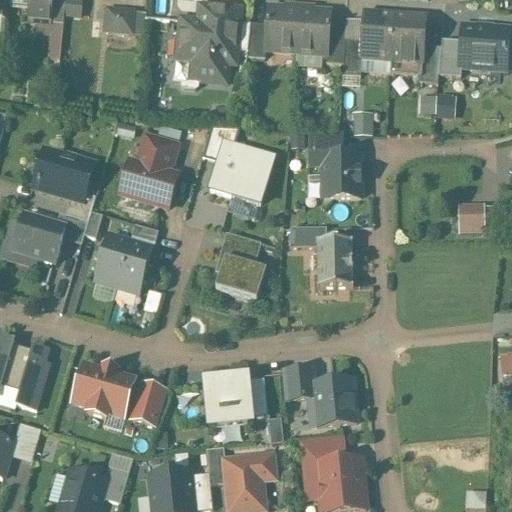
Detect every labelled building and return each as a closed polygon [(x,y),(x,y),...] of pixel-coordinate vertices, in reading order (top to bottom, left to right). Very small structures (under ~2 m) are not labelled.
[(0,0),(0,22),(6,23),(8,0),(0,0)] [(65,0),(38,0),(36,26),(64,28),(65,0)] [(300,15),(268,12),(266,29),(264,55),(266,55),(296,57),(300,15)] [(239,15),(212,13),(210,28),(182,25),(180,45),(187,46),(186,64),(176,63),(173,86),(181,87),(181,91),(184,94),(195,95),(198,92),(199,85),(225,87),(227,67),(234,68),(235,55),(238,27),(239,15)] [(134,16),(107,14),(106,35),(132,38),(134,16)] [(331,17),(300,15),(296,57),(327,59),(328,59),(330,32),(331,17)] [(425,20),(364,15),(362,45),(360,65),(362,66),(391,68),(391,63),(392,63),(394,21),(425,24),(425,20)] [(425,24),(395,22),(392,63),(421,66),(421,70),(422,70),(425,24),(425,20),(425,24)] [(251,28),(238,27),(235,55),(248,55),(251,28)] [(266,29),(251,28),(248,55),(247,62),(265,63),(266,55),(264,55),(266,29)] [(346,33),(330,32),(328,59),(327,59),(327,68),(343,69),(345,44),(346,33)] [(510,84),(511,52),(511,37),(464,35),(463,52),(462,81),(510,84)] [(362,45),(345,44),(343,69),(343,80),(361,82),(362,66),(360,65),(362,45)] [(441,52),(424,50),(422,70),(421,70),(420,81),(419,87),(438,89),(441,52)] [(462,81),(463,52),(443,51),(440,88),(456,89),(456,81),(462,81)] [(392,63),(391,63),(391,68),(390,79),(420,81),(421,70),(421,66),(392,63)] [(439,122),(457,122),(458,98),(439,97),(439,122)] [(437,119),(438,100),(421,99),(421,118),(437,119)] [(374,138),(373,115),(356,115),(356,139),(374,138)] [(324,162),(342,162),(342,141),(310,139),(310,164),(324,164),(324,162)] [(178,151),(146,142),(138,170),(170,179),(178,151)] [(274,156),(220,143),(208,196),(262,208),(274,156)] [(63,162),(46,157),(36,193),(71,203),(82,207),(84,199),(93,170),(76,166),(78,160),(65,156),(63,162)] [(324,164),(324,204),(360,203),(360,161),(342,162),(324,162),(324,164)] [(138,170),(131,167),(121,201),(168,214),(177,181),(170,179),(138,170)] [(84,199),(82,207),(71,203),(66,221),(89,227),(91,218),(96,202),(84,199)] [(484,211),(459,212),(460,236),(484,236),(484,211)] [(496,236),(496,211),(484,211),(484,236),(496,236)] [(103,221),(91,218),(89,227),(85,241),(96,245),(103,221)] [(66,221),(60,219),(57,231),(66,233),(63,245),(82,250),(85,241),(89,227),(66,221)] [(57,231),(24,221),(22,230),(17,229),(12,246),(17,248),(14,257),(55,269),(63,245),(66,233),(57,231)] [(159,238),(136,231),(132,242),(155,249),(159,238)] [(327,234),(291,234),(291,254),(318,254),(317,248),(317,247),(327,247),(327,234)] [(262,249),(227,239),(216,277),(221,279),(225,263),(255,272),(262,249)] [(131,248),(108,242),(95,286),(118,292),(131,248)] [(327,247),(317,247),(317,248),(318,254),(318,292),(317,292),(317,294),(319,294),(319,293),(351,293),(352,293),(353,293),(353,292),(352,291),(352,248),(353,248),(353,247),(351,247),(327,247)] [(153,255),(131,248),(118,292),(140,299),(153,255)] [(255,272),(225,263),(221,279),(216,296),(257,308),(267,275),(255,272)] [(33,356),(32,360),(12,354),(13,350),(14,346),(0,342),(0,395),(1,393),(20,399),(17,410),(36,416),(50,371),(45,369),(49,356),(34,352),(33,356)] [(13,350),(12,354),(32,360),(33,356),(13,350)] [(118,377),(104,372),(102,376),(84,371),(73,409),(90,414),(88,419),(106,424),(107,419),(124,424),(135,386),(117,380),(118,377)] [(312,375),(286,377),(288,406),(314,403),(312,390),(314,390),(312,375)] [(248,381),(204,385),(209,429),(252,425),(252,423),(251,411),(248,381)] [(314,390),(312,390),(314,403),(315,416),(311,417),(312,429),(316,429),(317,432),(357,428),(353,386),(314,390)] [(165,397),(142,390),(132,424),(155,431),(165,397)] [(267,410),(251,411),(252,423),(268,421),(267,410)] [(274,446),(283,446),(282,425),(273,425),(274,446)] [(13,447),(0,443),(0,483),(2,485),(13,447)] [(342,447),(307,450),(309,470),(345,467),(342,447)] [(224,454),(207,456),(209,480),(210,492),(226,490),(224,466),(225,466),(224,454)] [(225,466),(224,466),(226,490),(228,511),(265,511),(263,487),(276,485),(273,461),(225,466)] [(309,470),(304,471),(307,494),(320,493),(321,511),(365,511),(361,472),(356,473),(349,466),(345,467),(309,470)] [(130,478),(108,473),(105,486),(106,487),(101,504),(121,509),(130,478)] [(105,486),(72,477),(61,511),(98,511),(101,504),(106,487),(105,486)] [(189,478),(151,482),(154,511),(192,511),(189,482),(189,478)] [(209,480),(189,482),(192,511),(212,511),(210,492),(209,480)]
